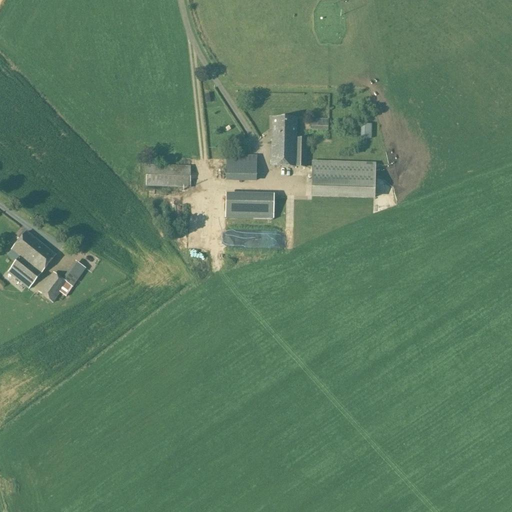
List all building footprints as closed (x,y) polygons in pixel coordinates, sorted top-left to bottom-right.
[(307,143),(296,143),(296,119),(273,119),(271,167),(295,167),(295,168),(306,168),(307,143)] [(328,120),(313,119),(312,131),(328,131),(328,120)] [(371,139),(372,125),(361,124),(360,139),(371,139)] [(256,183),(257,156),(227,155),(226,182),(256,183)] [(376,163),(312,162),(311,199),(375,201),(376,163)] [(190,189),(191,166),(146,165),(146,187),(190,189)] [(226,194),(226,218),(273,219),(274,195),(226,194)] [(11,250),(19,257),(11,268),(8,273),(29,290),(32,285),(33,286),(41,274),(56,256),(26,232),(11,250)] [(65,297),(71,287),(73,288),(86,269),(75,261),(63,279),(53,273),(38,293),(53,304),(60,293),(65,297)]
